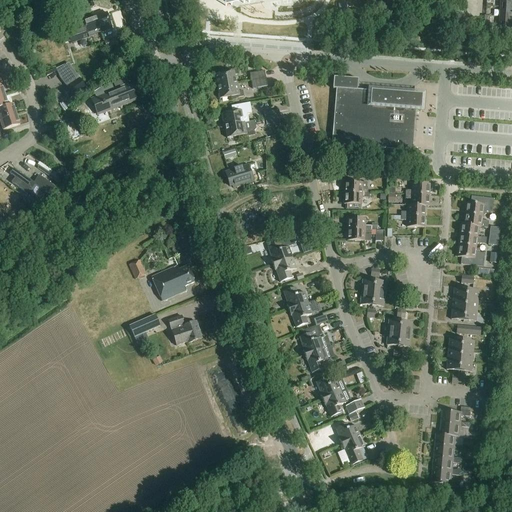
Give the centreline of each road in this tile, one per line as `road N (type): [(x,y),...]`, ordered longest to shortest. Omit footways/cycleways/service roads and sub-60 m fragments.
road 1 (tertiary): [(296,465),(156,67)]
road 2 (residential): [(285,56),(511,74)]
road 3 (residential): [(332,269),(285,56)]
road 4 (residential): [(424,390),(421,400),(382,398),(374,390),(332,269)]
road 5 (residential): [(0,163),(30,142),(37,125),(25,74),(0,38)]
road 6 (track): [(284,440),(243,457),(164,511)]
road 7 (residential): [(285,56),(212,53),(156,67)]
